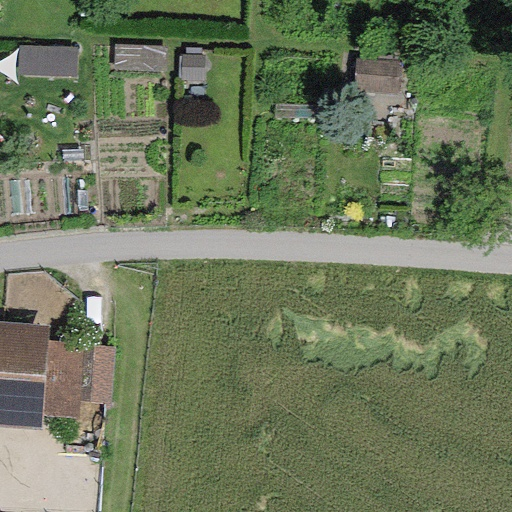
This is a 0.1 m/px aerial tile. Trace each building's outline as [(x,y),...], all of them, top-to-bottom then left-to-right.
[(81,53),(25,50),(23,78),(79,81),(81,53)] [(206,60),(184,60),(185,83),(206,83),(206,60)] [(400,65),(366,64),(365,95),(399,96),(400,65)] [(52,335),(0,331),(0,432),(45,436),(46,420),(51,348),(52,335)] [(118,353),(51,348),(46,420),(82,423),(83,408),(114,410),(118,353)]
